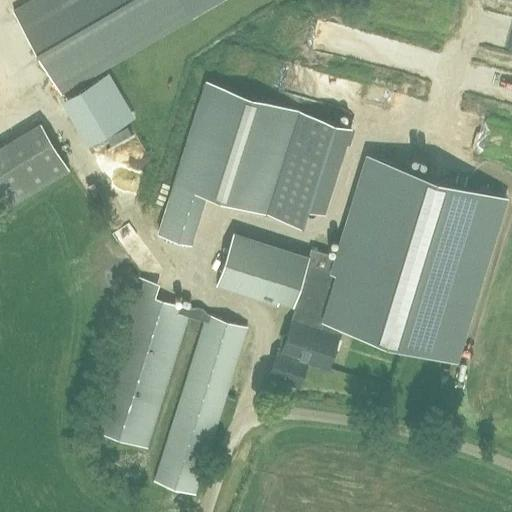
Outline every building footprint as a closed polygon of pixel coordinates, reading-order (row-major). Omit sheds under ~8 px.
[(221,0),(31,0),(13,11),(60,93),(221,0)] [(205,80),(158,234),(190,243),(205,193),(299,221),(304,203),(321,208),(346,123),(205,80)] [(115,139),(142,127),(131,102),(104,114),(115,139)] [(0,209),(67,169),(40,124),(0,147),(0,209)] [(104,180),(126,176),(122,149),(99,152),(104,180)] [(232,235),(216,285),(277,304),(280,297),(294,301),(292,307),(295,308),(313,313),(309,324),(292,319),(282,350),(278,349),(270,375),(301,384),(309,360),(330,367),(340,334),(332,332),(336,321),(415,345),(459,359),(508,198),(465,184),(369,154),(338,255),(311,247),(307,259),(232,235)] [(133,223),(118,233),(149,277),(164,266),(133,223)] [(188,316),(205,321),(155,481),(194,494),(247,326),(207,314),(202,308),(198,307),(190,308),(156,297),(159,284),(140,278),(92,430),(146,447),(188,316)]
